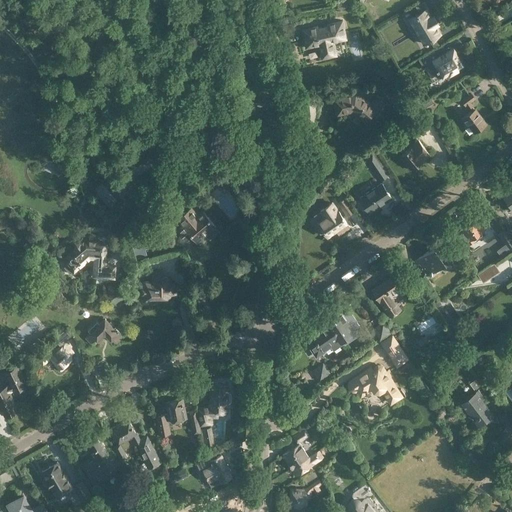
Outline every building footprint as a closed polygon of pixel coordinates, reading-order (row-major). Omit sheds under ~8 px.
[(431,17),(426,9),(409,19),(424,43),(430,39),(434,46),(438,43),(434,37),(440,33),(436,25),(438,23),(433,15),(431,17)] [(328,26),(318,28),(317,26),(303,29),(307,47),(319,44),(322,58),(336,55),(333,41),(346,38),(342,21),(327,24),(328,26)] [(434,51),(420,59),(424,66),(429,63),(438,78),(443,75),(443,77),(444,76),(462,65),(463,65),(455,52),(454,52),(452,49),(438,57),(434,51)] [(102,94),(103,83),(89,81),(87,92),(102,94)] [(370,103),(356,91),(333,97),(337,115),(352,111),(364,121),(371,114),(375,118),(381,110),(382,109),(382,108),(383,107),(383,106),(383,105),(382,104),(382,103),(381,102),(380,101),(379,100),(378,100),(376,100),(374,100),(372,101),(370,103)] [(466,106),(470,111),(460,119),(467,127),(469,126),(474,133),(487,123),(476,107),(475,108),(470,102),(476,99),(471,93),(461,100),(465,106),(466,106)] [(430,122),(425,114),(409,125),(418,136),(429,127),(427,125),(430,122)] [(399,156),(410,170),(422,160),(423,161),(431,154),(418,139),(410,145),(412,146),(399,156)] [(388,176),(373,154),(366,158),(381,180),(388,176)] [(330,189),(337,187),(334,179),(327,182),(330,189)] [(93,189),(108,206),(116,199),(101,182),(93,189)] [(382,200),(391,194),(383,182),(362,196),(368,206),(381,198),(382,200)] [(511,187),(502,195),(511,209),(511,187)] [(345,197),(337,202),(347,216),(354,210),(345,197)] [(339,235),(350,227),(346,223),(337,209),(336,210),(332,203),(320,211),(325,218),(318,223),(327,235),(335,229),(339,235)] [(196,242),(197,242),(198,242),(199,243),(200,243),(201,242),(202,241),(203,240),(203,239),(202,239),(202,238),(215,227),(202,211),(197,215),(191,207),(177,219),(182,226),(177,230),(186,241),(191,236),(196,242)] [(474,240),(472,238),(486,228),(486,229),(491,226),(482,213),(462,227),(463,230),(458,233),(467,245),(474,240)] [(511,240),(511,238),(504,228),(497,233),(506,245),(511,240)] [(92,277),(115,279),(116,264),(108,264),(108,259),(107,259),(108,243),(107,243),(107,236),(89,234),(89,239),(84,239),(82,237),(78,241),(75,240),(59,254),(62,257),(61,258),(66,265),(64,267),(70,274),(73,271),(74,273),(90,259),(93,259),(92,277)] [(147,256),(142,239),(131,242),(136,259),(147,256)] [(448,261),(437,245),(417,258),(423,267),(422,268),(427,275),(448,261)] [(483,282),(496,274),(490,266),(477,274),(483,282)] [(164,298),(164,299),(164,300),(165,300),(165,301),(166,301),(167,301),(168,301),(169,300),(170,297),(170,295),(177,295),(176,285),(173,285),(173,282),(167,282),(167,276),(162,276),(162,270),(151,270),(151,281),(140,281),(140,293),(142,293),(142,298),(144,301),(149,298),(164,298)] [(400,283),(394,274),(371,288),(389,315),(398,309),(398,307),(396,304),(394,303),(390,298),(405,288),(401,282),(400,283)] [(127,295),(119,286),(107,296),(115,305),(127,295)] [(373,295),(369,289),(365,291),(370,299),(373,297),(373,296),(373,295)] [(440,298),(435,290),(428,294),(434,302),(440,298)] [(350,312),(346,315),(342,310),(327,320),(329,324),(341,341),(356,331),(355,329),(360,326),(350,312)] [(85,337),(85,338),(91,344),(95,339),(97,341),(102,335),(105,335),(106,335),(111,341),(112,340),(112,339),(116,344),(122,338),(123,337),(119,332),(120,331),(121,331),(116,326),(110,320),(109,322),(105,317),(100,323),(97,320),(93,324),(87,330),(90,333),(85,337)] [(454,330),(463,324),(460,320),(449,328),(452,332),(454,330)] [(389,331),(383,322),(373,328),(380,337),(389,331)] [(341,341),(329,324),(313,335),(317,341),(316,342),(317,343),(310,348),(316,356),(324,350),(325,351),(331,347),(333,350),(343,344),(341,341)] [(71,334),(67,326),(56,337),(59,341),(58,342),(61,345),(52,352),(47,345),(35,355),(43,364),(50,358),(59,369),(64,364),(66,364),(72,359),(69,356),(75,351),(66,340),(71,334)] [(421,345),(428,340),(425,335),(417,340),(421,345)] [(407,358),(401,350),(391,336),(382,342),(392,357),(397,365),(407,358)] [(37,339),(29,345),(33,351),(41,344),(37,339)] [(470,362),(474,368),(485,361),(480,354),(470,362)] [(328,373),(322,364),(313,370),(319,379),(328,373)] [(366,369),(350,380),(349,381),(349,382),(349,383),(348,384),(348,385),(349,386),(349,387),(350,388),(350,389),(351,389),(352,390),(353,390),(354,390),(355,390),(356,390),(357,389),(361,395),(372,387),(374,390),(379,391),(382,389),(390,402),(396,397),(398,400),(405,395),(400,388),(398,390),(391,380),(393,379),(388,370),(386,371),(384,370),(384,369),(382,366),(377,365),(375,366),(375,368),(372,368),(372,370),(366,369)] [(1,386),(0,386),(0,404),(5,416),(18,410),(22,408),(19,400),(14,402),(9,392),(14,390),(15,391),(25,386),(20,378),(23,377),(18,366),(5,372),(11,384),(2,388),(1,386)] [(476,378),(469,383),(474,390),(481,385),(476,378)] [(229,391),(229,382),(210,381),(210,390),(209,391),(209,404),(197,407),(200,426),(213,423),(212,418),(218,418),(218,413),(228,412),(228,403),(230,402),(232,399),(232,395),(230,392),(229,391)] [(485,398),(478,389),(460,403),(479,427),(494,415),(482,400),(485,398)] [(160,435),(170,433),(168,422),(172,421),(187,418),(185,406),(183,406),(182,399),(166,402),(168,413),(156,416),(160,435)] [(194,434),(201,432),(196,409),(189,411),(194,434)] [(112,429),(114,432),(112,433),(115,439),(116,439),(118,444),(113,446),(121,460),(128,456),(124,449),(128,447),(129,442),(128,439),(132,437),(131,436),(134,434),(135,438),(138,437),(129,419),(112,429)] [(138,434),(143,432),(139,424),(134,426),(138,434)] [(211,427),(201,429),(205,446),(215,444),(211,427)] [(297,442),(309,434),(305,428),(293,436),(297,442)] [(137,441),(136,442),(149,469),(161,463),(147,436),(140,440),(138,437),(135,438),(137,441)] [(93,481),(104,474),(106,477),(117,470),(122,478),(127,475),(122,467),(123,466),(117,457),(112,460),(98,438),(86,445),(93,455),(82,462),(93,481)] [(291,468),(293,467),(309,457),(300,442),(295,446),(293,443),(287,447),(289,449),(282,454),(291,468)] [(465,445),(459,449),(475,469),(481,464),(465,445)] [(319,450),(309,457),(293,467),(297,473),(318,459),(316,457),(321,454),(319,450)] [(221,455),(210,461),(212,465),(210,466),(218,483),(232,476),(229,471),(230,470),(227,464),(226,464),(221,455)] [(71,487),(57,461),(41,470),(47,479),(44,480),(48,487),(50,486),(55,495),(71,487)] [(173,472),(173,473),(177,480),(188,475),(184,467),(173,472)] [(74,485),(80,496),(89,491),(82,480),(74,485)] [(318,487),(314,482),(303,489),(297,489),(297,488),(295,488),(295,489),(290,488),(289,504),(293,504),(293,508),(300,509),(301,505),(306,506),(307,499),(310,497),(311,491),(318,487)] [(46,511),(42,504),(32,510),(24,495),(8,503),(11,508),(3,511),(2,511),(46,511)]
